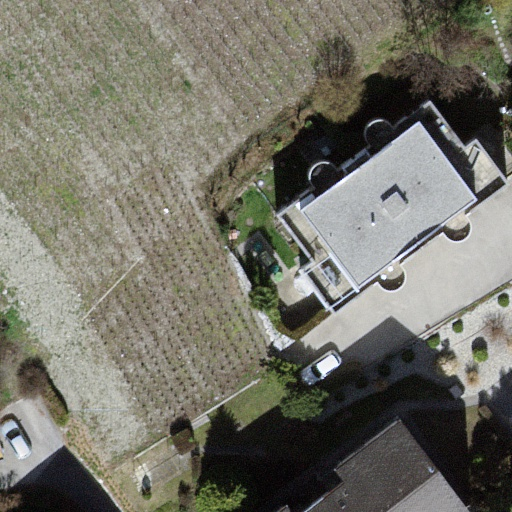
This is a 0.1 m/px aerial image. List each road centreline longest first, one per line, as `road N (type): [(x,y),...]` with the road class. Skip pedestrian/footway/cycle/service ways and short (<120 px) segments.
road 1 (unknown): [(511,242),(395,330)]
road 2 (unknown): [(0,431),(37,428),(97,511)]
